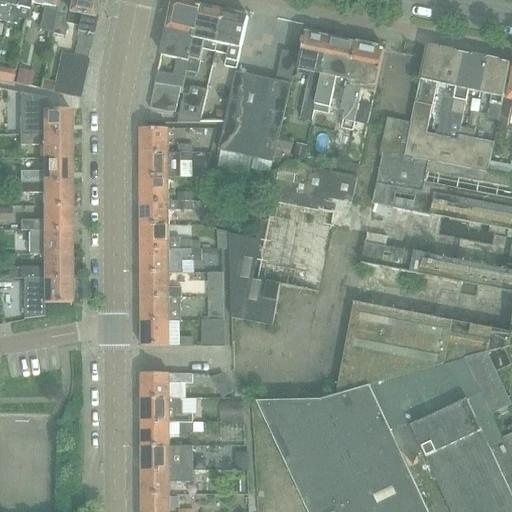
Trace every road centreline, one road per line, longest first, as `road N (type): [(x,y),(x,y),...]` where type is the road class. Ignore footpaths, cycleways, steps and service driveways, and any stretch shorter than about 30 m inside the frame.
road 1 (residential): [(113,327),(112,139),(136,0)]
road 2 (residential): [(112,511),(113,327)]
